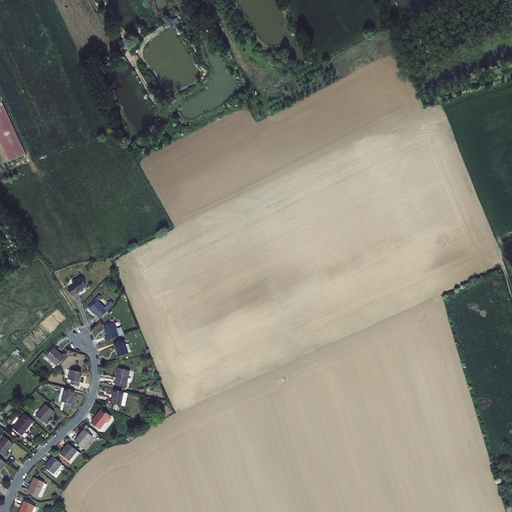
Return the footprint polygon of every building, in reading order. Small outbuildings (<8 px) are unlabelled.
[(0,140),(9,161),(25,153),(3,106),(0,107),(0,140)] [(67,288),(72,296),(78,292),(83,289),(83,288),(87,285),(81,275),(71,281),(73,284),(67,288)] [(89,308),(100,318),(108,309),(97,299),(89,308)] [(104,336),(105,340),(119,336),(124,334),(122,326),(116,328),(114,322),(103,325),(106,336),(104,336)] [(114,343),(118,356),(128,353),(131,352),(128,343),(125,344),(124,340),(114,343)] [(53,347),(46,356),(57,366),(67,355),(64,353),(62,354),(53,347)] [(114,384),(127,387),(130,370),(118,367),(114,384)] [(70,369),(68,378),(71,379),(70,384),(79,386),(80,381),(82,375),(80,375),(81,371),(70,369)] [(75,390),(64,387),(61,401),(72,403),(75,390)] [(124,391),(113,389),(110,402),(121,405),(125,406),(128,393),(124,392),(124,391)] [(50,421),(48,420),(55,411),(45,403),(35,415),(47,424),(50,421)] [(102,410),(91,421),(99,429),(106,421),(107,422),(108,422),(112,418),(112,417),(107,412),(106,413),(102,410)] [(13,428),(22,435),(34,420),(24,413),(13,428)] [(85,427),(74,441),(84,449),(94,435),(85,427)] [(10,452),(8,450),(14,443),(5,436),(0,441),(0,451),(7,457),(10,452)] [(68,461),(77,450),(69,443),(60,454),(68,461)] [(62,464),(52,456),(44,466),(54,474),(62,464)] [(34,477),(27,491),(38,496),(41,497),(45,489),(42,487),(45,482),(34,477)] [(32,511),(35,506),(23,500),(18,511),(32,511)]
